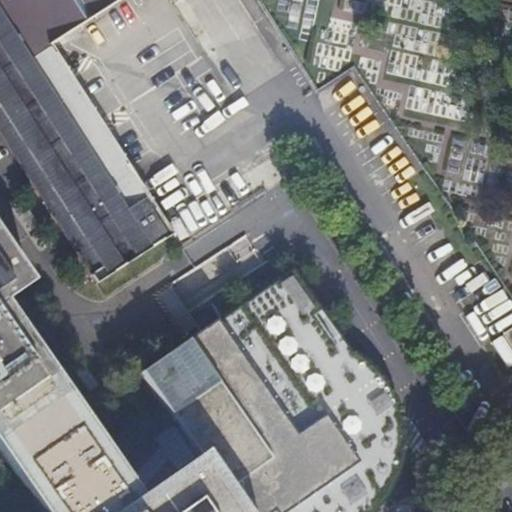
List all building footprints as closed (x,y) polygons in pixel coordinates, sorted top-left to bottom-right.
[(0,0),(0,131),(98,284),(173,235),(51,47),(123,0),(0,0)] [(321,54),(380,53),(380,41),(358,42),(358,23),(320,24),(321,54)] [(403,94),(400,108),(463,122),(468,99),(434,91),(440,62),(391,51),(383,89),(403,94)] [(365,358),(348,347),(291,266),(122,385),(151,428),(169,416),(201,461),(143,502),(4,302),(31,282),(0,237),(0,454),(40,511),(373,511),(375,511),(384,500),(392,488),(397,479),(401,468),(403,460),(405,444),(405,431),(403,420),(400,407),(396,396),(391,387),(383,375),(373,365),(365,358)] [(511,327),(502,334),(511,350),(511,327)]
